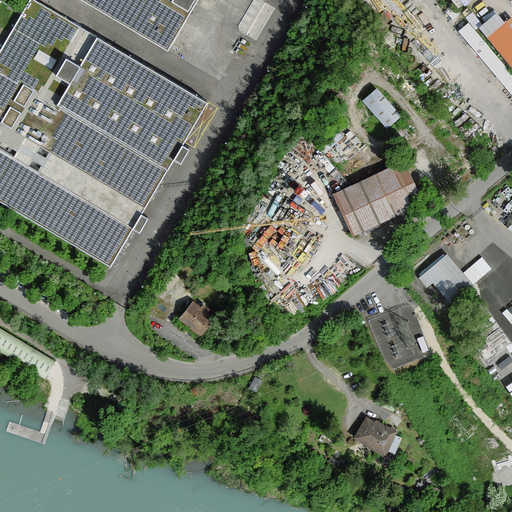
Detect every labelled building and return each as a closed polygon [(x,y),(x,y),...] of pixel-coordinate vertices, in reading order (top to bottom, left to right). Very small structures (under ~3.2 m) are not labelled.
[(184,142),(207,102),(159,73),(36,1),(34,0),(30,0),(22,13),(1,0),(0,1),(0,200),(110,266),(133,228),(139,231),(148,216),(142,212),(175,157),(181,160),(190,145),(184,142)] [(86,0),(171,50),(200,0),(86,0)] [(473,21),(463,29),(511,88),(511,66),(481,28),(487,23),(477,10),(469,16),(473,21)] [(511,66),(511,25),(508,20),(488,36),(511,66)] [(364,100),(387,127),(400,116),(377,89),(364,100)] [(456,131),(446,139),(477,176),(487,168),(456,131)] [(352,185),(333,194),(353,235),(360,231),(424,202),(405,161),(352,185)] [(291,226),(276,249),(288,257),(303,235),(291,226)] [(354,253),(343,258),(349,273),(360,269),(354,253)] [(448,254),(420,278),(427,287),(433,282),(453,306),(475,286),(448,254)] [(181,319),(201,334),(214,317),(194,302),(181,319)] [(382,334),(394,367),(429,354),(421,332),(423,331),(412,304),(372,320),(378,336),(382,334)] [(511,361),(511,343),(496,321),(472,339),(496,373),(511,361)] [(55,360),(0,327),(0,350),(45,377),(55,360)] [(366,415),(353,435),(384,453),(387,448),(395,452),(402,437),(394,434),(395,429),(377,419),(375,421),(366,415)]
